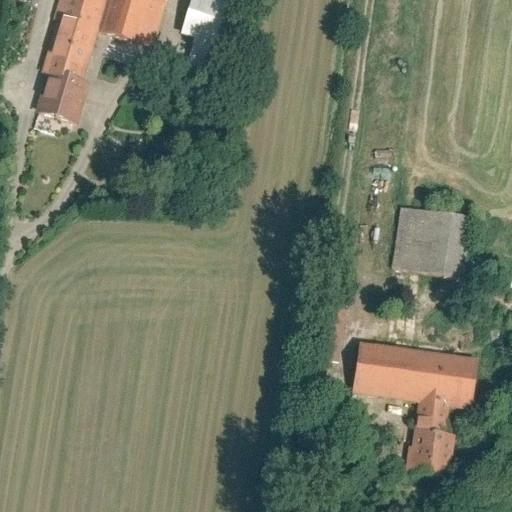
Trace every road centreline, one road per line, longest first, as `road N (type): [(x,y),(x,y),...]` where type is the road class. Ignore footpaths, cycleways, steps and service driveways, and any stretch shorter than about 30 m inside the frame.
road 1 (track): [(373,0),(335,276),(364,335)]
road 2 (track): [(0,258),(59,202),(100,120)]
road 3 (track): [(178,0),(160,62),(126,81),(100,120)]
